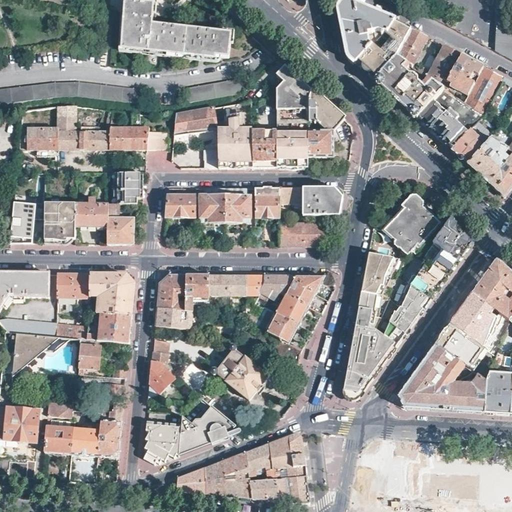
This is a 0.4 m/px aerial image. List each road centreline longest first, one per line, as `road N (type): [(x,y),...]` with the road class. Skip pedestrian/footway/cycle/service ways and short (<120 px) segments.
road 1 (residential): [(361,179),(162,176),(150,260)]
road 2 (tertiary): [(363,423),(498,231)]
road 3 (residential): [(150,260),(136,484)]
road 4 (residential): [(352,260),(150,260)]
road 5 (tertiary): [(313,418),(136,484)]
road 6 (tertiary): [(498,231),(358,105)]
road 7 (tertiary): [(352,260),(313,418)]
road 8 (residential): [(511,69),(367,0)]
road 9 (residential): [(0,258),(150,260)]
road 10 (residential): [(363,423),(511,435)]
